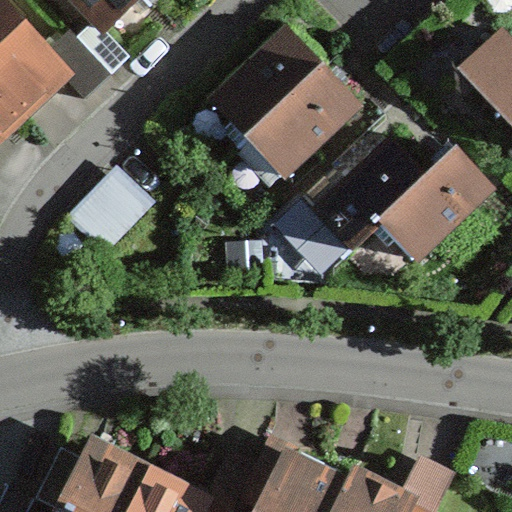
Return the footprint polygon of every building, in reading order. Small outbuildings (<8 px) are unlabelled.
[(108,30),(139,0),(78,0),(97,19),(108,30)] [(62,75),(65,72),(46,53),(0,2),(0,88),(22,112),(62,75)] [(108,30),(97,19),(78,38),(113,73),(131,55),(108,30)] [(361,103),(290,27),(211,101),(232,123),(224,130),(255,164),(264,157),(282,177),(361,103)] [(70,29),(46,53),(65,72),(62,75),(86,99),(113,73),(78,38),(70,29)] [(511,41),(502,31),(460,70),(511,126),(511,41)] [(0,132),(22,112),(0,88),(0,132)] [(374,232),(388,247),(398,238),(417,258),(494,187),(458,147),(427,176),(395,140),(317,211),(337,233),(331,238),(347,256),(374,232)] [(103,184),(139,218),(156,200),(120,166),(103,184)] [(87,201),(122,235),(139,218),(103,184),(87,201)] [(87,201),(70,218),(106,252),(122,235),(87,201)] [(264,503),(288,456),(293,459),(297,451),(270,437),(255,467),(242,492),(264,503)] [(63,509),(88,458),(61,446),(37,498),(63,509)] [(130,511),(153,468),(125,455),(122,460),(94,446),(88,458),(63,509),(61,511),(130,511)] [(221,511),(232,511),(242,492),(255,467),(228,453),(203,502),(221,511)] [(333,511),(346,487),(293,459),(288,456),(264,503),(261,511),(258,511),(333,511)] [(412,502),(407,511),(435,511),(453,478),(420,461),(402,497),(412,502)] [(178,481),(153,468),(130,511),(198,511),(203,502),(175,488),(178,481)] [(402,497),(354,473),(346,487),(333,511),(407,511),(412,502),(402,497)] [(0,511),(29,511),(37,498),(7,483),(0,498),(0,511)] [(221,511),(203,502),(198,511),(221,511)]
